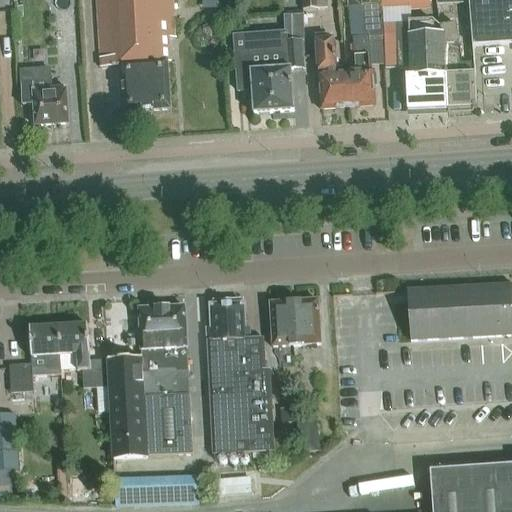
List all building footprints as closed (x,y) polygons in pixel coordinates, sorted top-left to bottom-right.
[(96,0),(101,70),(122,69),(125,116),(172,112),(168,65),(171,65),(169,41),(177,40),(174,1),(173,0),(96,0)] [(318,0),(301,0),(303,13),(319,12),(318,0)] [(511,0),(469,0),(469,6),(473,48),(511,46),(511,0)] [(355,74),(345,75),(348,110),(375,108),(373,88),(377,88),(376,76),(373,76),(372,72),(369,41),(384,39),(381,5),(361,7),(363,39),(353,40),(355,74)] [(286,35),(234,39),(237,76),(239,95),(252,94),(254,117),(295,114),(292,72),(305,71),(303,43),(304,43),(303,19),(286,19),(286,35)] [(433,22),(420,22),(407,23),(408,25),(396,26),(398,72),(409,71),(410,78),(406,78),(408,114),(477,111),(475,76),(475,65),(461,66),(460,47),(456,26),(441,29),(433,22)] [(322,112),(348,110),(345,75),(338,75),(335,42),(315,43),(317,80),(316,81),(317,92),(320,92),(322,112)] [(67,90),(55,91),(34,92),(34,88),(22,89),(23,107),(34,106),(35,129),(69,126),(67,90)] [(511,287),(408,293),(411,344),(511,338),(511,287)] [(294,304),(297,348),(311,347),(311,351),(316,351),(316,347),(321,347),(319,303),(294,304)] [(297,348),(294,304),(270,306),(273,350),(297,348)] [(207,330),(213,458),(274,455),(273,434),(270,372),(266,372),(264,340),(250,341),(249,329),(246,329),(244,306),(210,308),(211,330),(207,330)] [(190,398),(185,309),(171,310),(162,310),(139,312),(141,354),(142,361),(144,401),(190,398)] [(88,326),(59,328),(61,358),(62,374),(83,373),(84,392),(108,390),(109,390),(108,362),(90,363),(88,326)] [(61,358),(59,328),(30,330),(31,360),(48,359),(49,377),(62,376),(62,374),(61,358)] [(147,459),(144,401),(142,361),(108,362),(109,390),(108,390),(112,461),(113,461),(147,459)] [(32,366),(10,368),(11,396),(34,395),(32,366)] [(193,457),(190,398),(144,401),(147,459),(193,457)] [(282,424),(296,423),(295,410),(281,411),(282,424)] [(0,474),(20,474),(17,417),(0,418),(0,474)] [(298,424),(297,424),(298,438),(302,438),(303,454),(321,454),(316,417),(305,418),(305,423),(298,423),(298,424)] [(274,455),(290,454),(289,433),(273,434),(274,455)] [(60,498),(67,498),(65,465),(58,466),(60,498)] [(511,511),(511,468),(431,475),(433,511),(511,511)]
